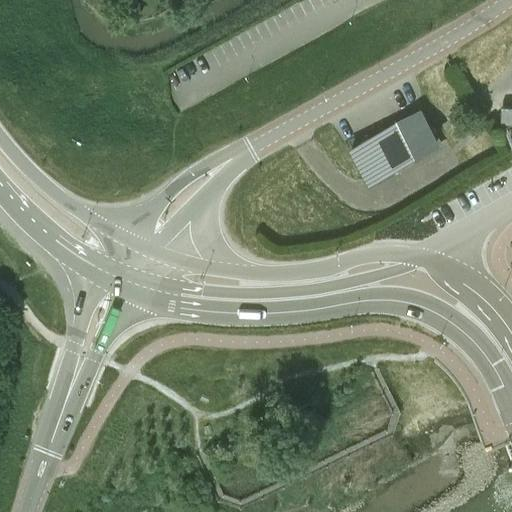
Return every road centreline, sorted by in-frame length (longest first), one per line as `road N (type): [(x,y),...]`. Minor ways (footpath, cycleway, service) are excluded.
road 1 (tertiary): [(216,171),(510,0)]
road 2 (tertiary): [(28,511),(122,265)]
road 3 (secondary): [(452,307),(420,291),(357,280),(280,291)]
road 4 (secondary): [(280,291),(184,290),(122,265)]
road 5 (secondary): [(122,265),(64,224),(0,162)]
road 6 (secondary): [(280,291),(222,256),(207,209),(216,171)]
road 7 (tertiary): [(122,265),(216,171)]
